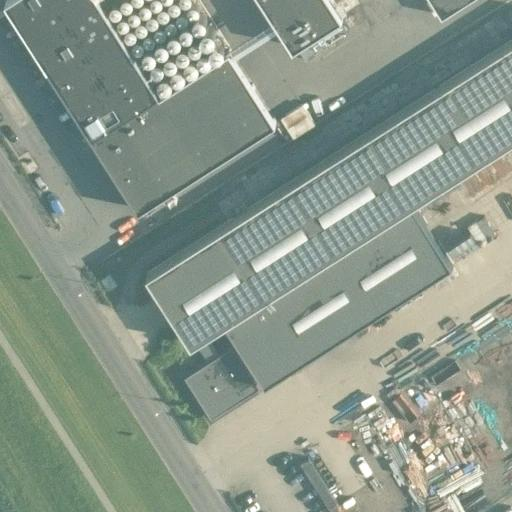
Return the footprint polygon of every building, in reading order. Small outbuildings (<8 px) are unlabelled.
[(158,88),(101,0),(5,0),(137,205),(275,117),(227,44),(158,88)] [(264,0),(292,43),(342,11),(334,0),(264,0)] [(433,0),(441,11),(458,0),(433,0)] [(511,133),(511,34),(145,269),(190,339),(224,318),(264,380),(451,260),(411,198),(511,133)] [(199,398),(210,414),(259,383),(232,341),(183,372),(193,389),(192,389),(198,399),(199,398)] [(439,405),(448,405),(448,388),(439,388),(439,405)] [(373,476),(393,461),(384,449),(364,464),(373,476)] [(417,467),(407,472),(428,511),(432,511),(440,508),(417,467)] [(445,511),(459,511),(471,504),(460,489),(439,503),(445,511)]
